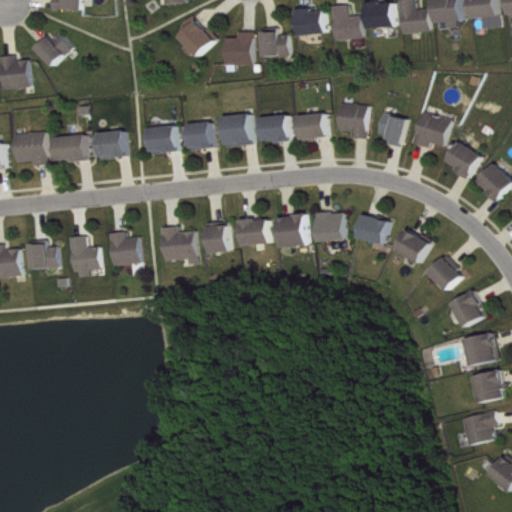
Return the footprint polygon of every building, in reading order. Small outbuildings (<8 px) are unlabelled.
[(93,0),(67,0),(67,11),(94,11),(93,0)] [(439,10),(425,11),(424,0),(414,0),(410,0),(412,34),(440,33),(439,10)] [(444,0),(445,24),(473,23),(472,0),(444,0)] [(492,30),(509,29),(507,0),(479,0),(480,20),(492,19),(492,30)] [(405,29),(405,3),(376,4),(377,29),(405,29)] [(372,40),(371,17),(358,18),(357,6),(342,7),(344,41),(372,40)] [(336,35),(336,12),(322,13),(322,10),(307,11),(308,37),(336,35)] [(227,41),(202,17),(191,28),(196,32),(190,38),(197,45),(194,48),(208,61),(227,41)] [(299,36),(290,36),(289,32),(273,33),(274,58),(300,57),(299,36)] [(264,67),(263,33),(248,33),(248,39),(235,39),(236,67),(264,67)] [(62,41),(56,35),(44,47),(64,68),(84,50),(69,34),(62,41)] [(13,90),(41,89),(40,61),(26,62),(26,57),(12,57),(13,90)] [(348,132),(360,133),(360,139),(376,140),(377,106),(350,105),(348,132)] [(437,149),(439,144),(453,149),(462,122),(432,113),(422,145),(437,149)] [(388,134),(398,137),(396,145),(411,149),(418,121),(393,114),(388,134)] [(237,149),(265,146),(261,115),(234,118),(237,149)] [(338,139),(337,115),(309,116),(310,140),(338,139)] [(274,145),(302,141),(299,116),(271,119),(274,145)] [(199,126),(202,152),(226,150),(223,123),(199,126)] [(191,152),(187,126),(159,130),(163,157),(191,152)] [(108,134),(111,161),(139,158),(136,131),(108,134)] [(25,136),(27,164),(43,162),(43,167),(59,166),(56,133),(25,136)] [(97,135),(65,139),(69,165),(100,161),(97,135)] [(493,158),(469,143),(455,164),(479,179),(493,158)] [(0,145),(0,172),(17,172),(16,145),(0,145)] [(511,198),(511,171),(504,165),(487,185),(509,202),(511,198)] [(356,242),(355,214),(327,215),(328,243),(356,242)] [(395,247),(401,223),(374,215),(367,239),(395,247)] [(291,249),(319,246),(316,216),(288,219),(291,249)] [(252,222),(253,247),(281,246),(280,221),(252,222)] [(239,224),(218,226),(220,255),(242,253),(239,224)] [(176,264),(208,263),(207,232),(190,233),(189,228),(174,229),(176,264)] [(430,266),(442,244),(417,230),(405,252),(430,266)] [(125,268),(152,264),(149,238),(137,240),(136,233),(121,235),(125,268)] [(82,239),(85,279),(101,278),(100,272),(112,271),(110,248),(97,249),(96,237),(82,239)] [(68,248),(58,249),(57,244),(40,246),(43,272),(70,269),(68,248)] [(32,278),(31,250),(15,251),(15,246),(0,246),(0,256),(1,279),(32,278)] [(472,280),(457,258),(439,271),(455,292),(472,280)] [(462,303),(473,329),(496,319),(486,293),(462,303)] [(481,368),(508,362),(503,335),(476,340),(481,368)] [(484,377),(490,405),(511,399),(511,379),(510,372),(484,377)] [(505,441),(503,429),(509,428),(505,412),(472,420),(476,437),(467,439),(470,449),(505,441)] [(511,462),(500,476),(511,485),(511,462)]
